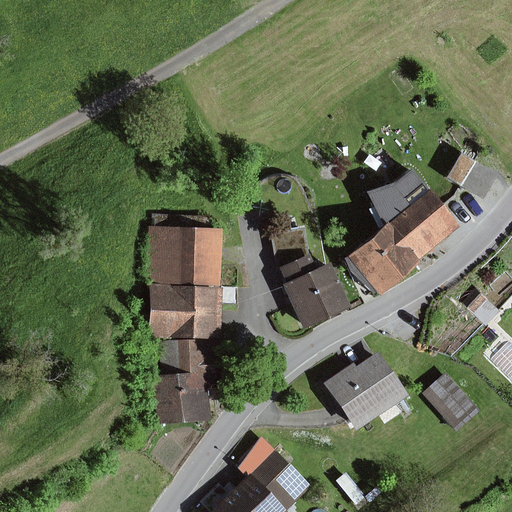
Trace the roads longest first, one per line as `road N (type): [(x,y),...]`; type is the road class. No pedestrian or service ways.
road 1 (residential): [(511,218),(437,282),(287,370),(252,403),(170,511)]
road 2 (track): [(284,0),(0,163)]
